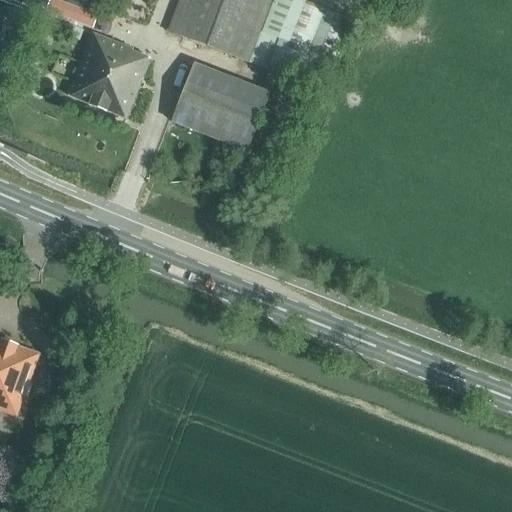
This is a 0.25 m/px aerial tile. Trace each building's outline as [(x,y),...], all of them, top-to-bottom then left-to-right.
[(222,54),(270,70),(322,90),(335,58),(340,60),(354,23),(292,0),(178,0),(170,22),(172,23),(168,33),(222,54)] [(86,13),(81,24),(93,29),(97,18),(86,13)] [(127,121),(151,61),(134,54),(134,51),(95,36),(70,98),(127,121)] [(247,152),(269,97),(195,67),(173,123),(247,152)] [(0,412),(17,418),(40,357),(0,342),(0,412)] [(32,431),(28,440),(44,446),(47,437),(32,431)]
